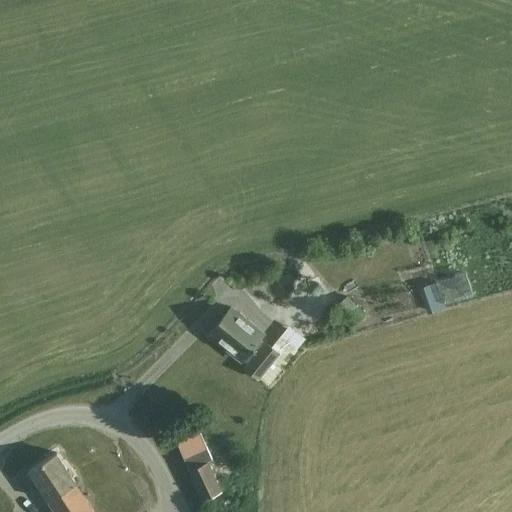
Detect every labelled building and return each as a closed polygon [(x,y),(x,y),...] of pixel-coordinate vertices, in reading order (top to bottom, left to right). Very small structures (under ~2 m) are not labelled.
[(436,281),(424,285),(432,312),(445,308),(436,281)] [(348,295),(338,303),(354,321),(364,312),(348,295)] [(265,336),(268,332),(235,306),(214,333),(251,361),(248,365),(264,378),(284,352),(265,336)] [(201,433),(180,443),(185,455),(183,457),(202,499),(222,490),(209,461),(213,459),(207,446),(201,433)] [(96,511),(57,451),(29,469),(56,511),(96,511)]
